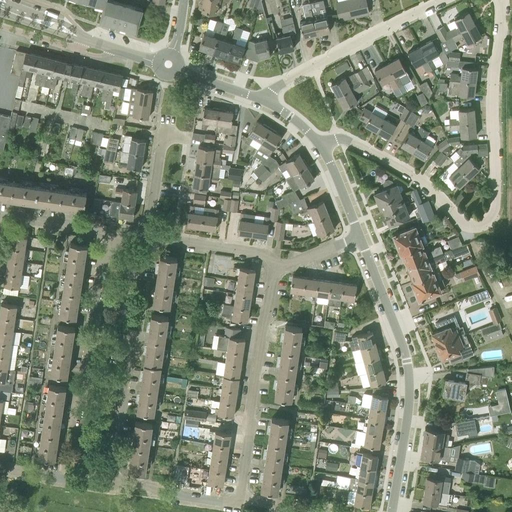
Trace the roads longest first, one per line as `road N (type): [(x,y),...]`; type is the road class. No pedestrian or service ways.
road 1 (residential): [(319,146),(356,145),(418,180),(465,226),(485,221),(499,192),(499,0)]
road 2 (residential): [(362,237),(406,361),(409,399),(391,511)]
road 3 (residential): [(239,502),(275,268)]
road 4 (residential): [(266,100),(275,88),(446,0)]
road 5 (residential): [(87,376),(104,237)]
road 6 (residential): [(239,502),(110,482)]
road 7 (residential): [(153,233),(253,253),(275,268)]
road 8 (residential): [(153,233),(163,140),(188,139)]
